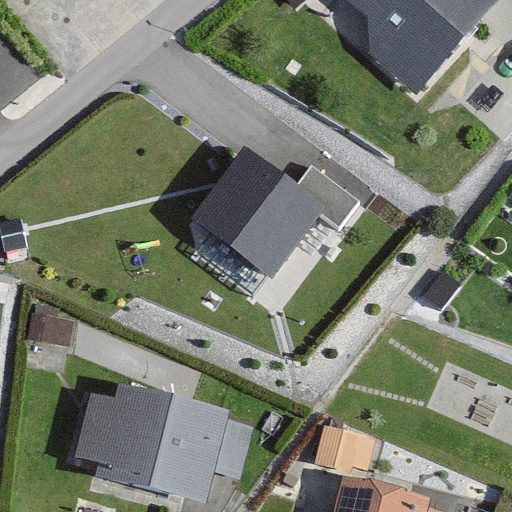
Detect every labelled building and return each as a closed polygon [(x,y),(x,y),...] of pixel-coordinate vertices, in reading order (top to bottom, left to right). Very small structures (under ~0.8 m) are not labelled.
[(346,0),(359,12),(366,49),(416,96),(507,0),(346,0)] [(304,183),(250,143),(196,214),(274,272),(325,204),(346,220),(366,193),(321,161),(304,183)] [(207,404),(101,380),(98,389),(75,384),(61,446),(82,451),(78,467),(190,492),(197,463),(237,472),(249,418),(206,409),(207,404)] [(371,434),(332,426),(324,464),(363,471),(371,434)] [(414,497),(324,476),(315,511),(440,511),(412,505),(414,497)]
